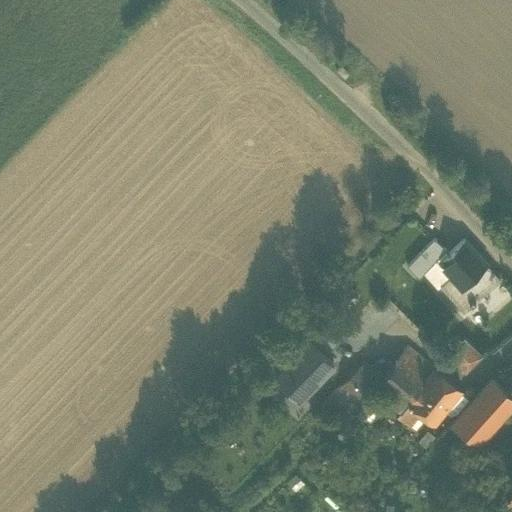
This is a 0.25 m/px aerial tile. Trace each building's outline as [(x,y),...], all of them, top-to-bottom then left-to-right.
[(419,278),(446,250),(434,239),(407,267),(408,267),(419,278)] [(440,286),(463,312),(500,279),(464,240),(440,262),(452,276),(440,286)] [(400,275),(412,285),(419,278),(408,267),(400,275)] [(317,320),(303,335),(308,340),(309,339),(326,355),(340,341),(317,320)] [(447,354),(465,373),(482,356),(464,338),(447,354)] [(308,340),(274,376),(298,399),(333,362),(326,355),(309,339),(308,340)] [(394,363),(421,384),(434,369),(434,368),(407,346),(394,363)] [(321,404),(332,415),(338,408),(345,414),(349,409),(354,414),(371,397),(365,390),(374,380),(373,379),(377,375),(364,362),(336,387),(321,404)] [(397,392),(408,400),(421,385),(421,384),(394,363),(381,379),(397,392)] [(434,369),(421,384),(421,385),(408,400),(409,401),(401,410),(399,410),(398,410),(399,411),(396,415),(409,425),(410,424),(420,411),(426,416),(433,422),(459,389),(434,368),(434,369)] [(450,424),(478,444),(511,405),(511,394),(508,391),(492,377),(450,424)] [(399,410),(401,410),(409,401),(408,400),(397,392),(389,402),(399,410)] [(420,411),(410,424),(416,428),(426,416),(420,411)]
